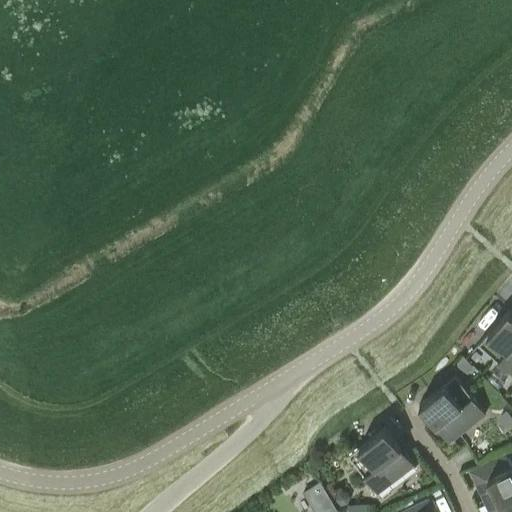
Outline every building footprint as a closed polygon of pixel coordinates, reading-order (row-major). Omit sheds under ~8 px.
[(511,373),(511,310),(509,309),(478,343),(498,361),(497,361),(511,373)] [(456,375),(419,404),(428,415),(448,441),(485,413),(472,395),(472,396),(456,375)] [(364,475),(363,475),(377,493),(414,465),(393,438),(394,437),(385,426),(348,454),(364,475)] [(511,511),(511,466),(511,465),(511,466),(505,453),(470,471),(489,511),(511,511)] [(434,511),(428,499),(399,511),(434,511)]
